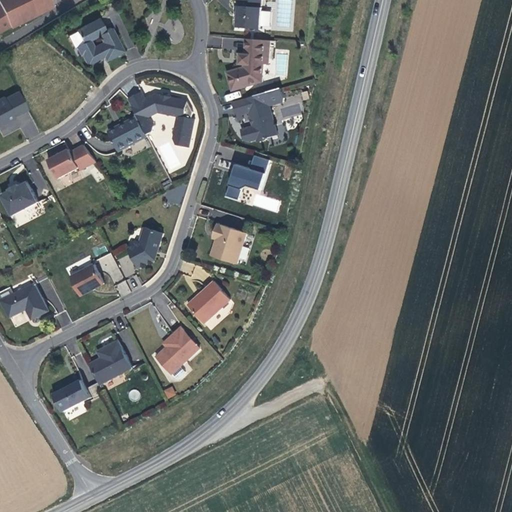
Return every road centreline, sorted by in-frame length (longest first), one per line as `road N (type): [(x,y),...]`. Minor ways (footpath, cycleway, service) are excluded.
road 1 (tertiary): [(382,0),(321,255),(294,327),(255,385),(206,432),(92,497)]
road 2 (residential): [(13,367),(159,286),(172,267),(216,122),(188,74)]
road 3 (track): [(389,511),(324,382),(206,432)]
road 4 (residential): [(0,164),(67,128),(131,70),(162,66),(188,74)]
road 5 (residential): [(92,497),(13,367)]
